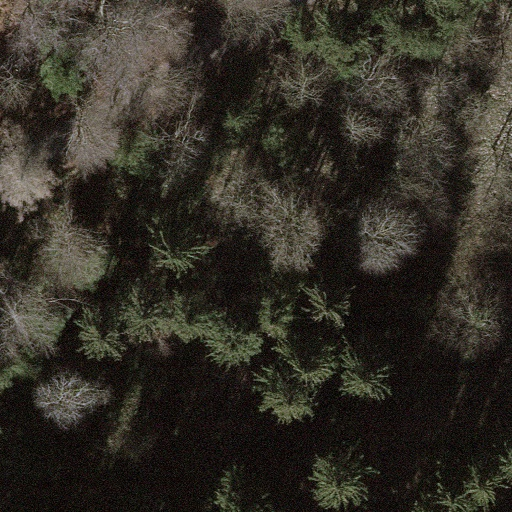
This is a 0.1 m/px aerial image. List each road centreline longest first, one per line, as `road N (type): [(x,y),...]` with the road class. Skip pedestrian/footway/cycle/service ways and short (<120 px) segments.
road 1 (track): [(291,0),(0,170)]
road 2 (track): [(330,511),(511,397)]
